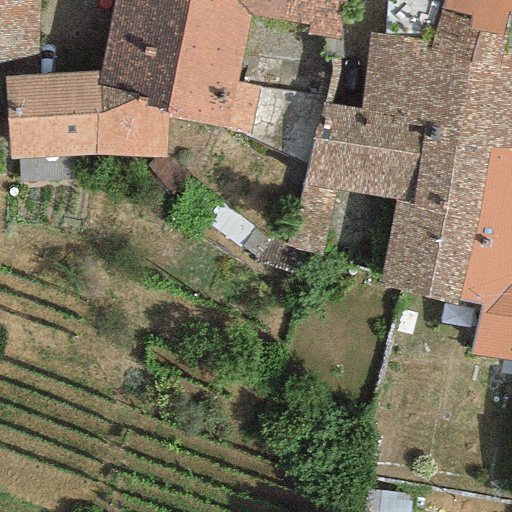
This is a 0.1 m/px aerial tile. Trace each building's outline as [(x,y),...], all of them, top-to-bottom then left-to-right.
[(38,0),(0,0),(0,91),(5,92),(6,76),(35,73),(38,0)] [(249,17),(231,0),(113,0),(96,71),(96,85),(166,114),(249,135),(256,90),(235,83),(249,17)] [(280,0),(231,0),(249,17),(278,20),(280,0)] [(345,0),(280,0),(278,20),(308,25),(307,36),(340,39),(345,0)] [(511,0),(443,0),(440,9),(470,15),(468,29),(502,37),(508,13),(511,13),(511,0)] [(432,39),(369,32),(359,106),(322,103),(285,248),(318,254),(334,191),(392,201),(378,286),(460,308),(461,301),(488,146),(511,150),(511,145),(511,53),(501,51),(502,37),(468,29),(470,15),(440,9),(432,39)] [(96,71),(35,73),(6,76),(5,92),(10,161),(96,155),(164,157),(166,114),(96,85),(96,71)] [(511,145),(511,150),(488,146),(461,301),(479,300),(467,355),(511,359),(511,145)]
